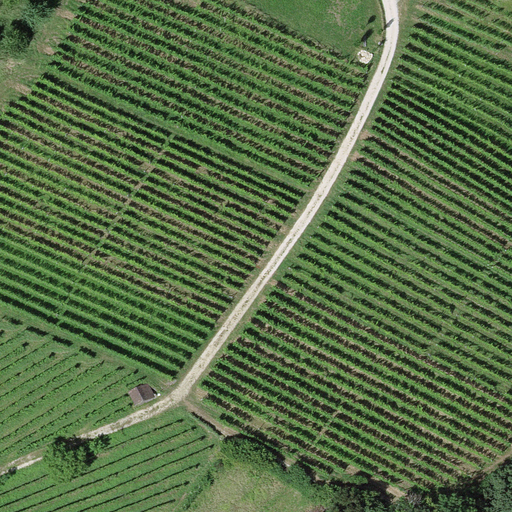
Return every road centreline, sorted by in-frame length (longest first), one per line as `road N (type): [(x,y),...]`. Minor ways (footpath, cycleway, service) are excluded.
road 1 (track): [(170,398),(342,154),(386,51),(386,0)]
road 2 (track): [(170,398),(308,473),(391,499),(462,497),(511,474)]
road 3 (track): [(0,473),(170,398)]
